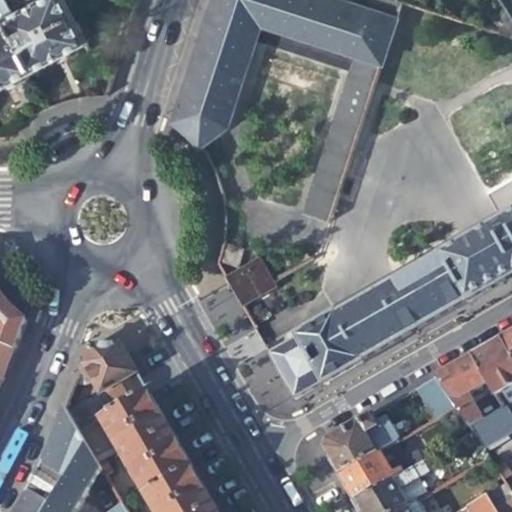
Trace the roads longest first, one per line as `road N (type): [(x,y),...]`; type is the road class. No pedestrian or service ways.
road 1 (residential): [(256,453),(511,308)]
road 2 (secondary): [(256,453),(130,265)]
road 3 (tertiary): [(0,464),(80,273)]
road 4 (secondary): [(174,0),(115,166)]
road 5 (residential): [(130,265),(150,237),(151,202),(115,166)]
